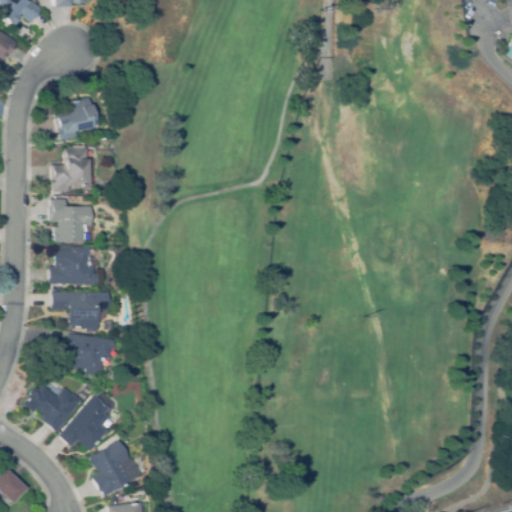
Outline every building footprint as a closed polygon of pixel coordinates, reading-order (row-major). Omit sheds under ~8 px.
[(11,27),(0,18),(0,0),(26,0),(38,8),(28,23),(19,16),(11,27)] [(0,32),(14,42),(4,57),(2,56),(0,60),(0,32)] [(511,64),(494,52),(506,34),(511,38),(511,64)] [(65,102),(86,97),(87,105),(89,104),(92,120),(89,121),(91,129),(78,132),(77,129),(73,130),(74,136),(57,140),(52,117),(65,114),(67,111),(65,102)] [(83,148),(83,166),(86,168),(85,174),(84,175),(84,186),(64,186),(64,191),(49,191),(49,181),(47,181),(48,165),(62,165),(62,148),(70,148),(70,145),(82,145),(82,148),(83,148)] [(80,242),(50,242),(50,241),(49,241),(49,231),(50,231),(50,227),(53,227),(53,222),(45,222),(46,208),(47,208),(47,199),(63,199),(62,206),(88,206),(87,226),(81,226),(80,242)] [(95,284),(45,284),(45,266),(51,266),(52,250),(55,250),(56,245),(69,245),(69,247),(85,247),(85,249),(87,250),(87,255),(85,257),(85,265),(91,265),(91,273),(95,273),(95,284)] [(48,291),(106,292),(106,310),(94,309),(94,332),(83,332),(83,328),(67,328),(67,326),(65,325),(66,319),(64,319),(64,309),(48,309),(48,291)] [(67,333),(112,340),(110,348),(109,348),(107,358),(100,357),(100,359),(107,361),(105,374),(97,373),(97,375),(82,373),(83,369),(67,366),(67,364),(66,362),(67,356),(66,356),(65,355),(65,352),(63,349),(65,334),(67,333)] [(78,400),(53,432),(37,420),(41,415),(33,409),(30,412),(19,404),(27,395),(27,392),(30,388),(34,388),(36,389),(39,385),(54,397),(61,388),(69,394),(70,393),(78,400)] [(55,435),(91,395),(106,408),(105,410),(105,416),(107,417),(105,419),(111,424),(105,432),(104,431),(87,451),(74,440),(67,447),(55,435)] [(90,454),(116,440),(123,454),(126,458),(127,458),(137,476),(101,496),(98,491),(95,492),(88,478),(96,473),(94,469),(93,470),(91,467),(90,467),(85,457),(90,454)] [(0,469),(1,468),(22,488),(8,503),(0,495),(0,469)] [(104,511),(104,506),(137,502),(138,511),(104,511)]
